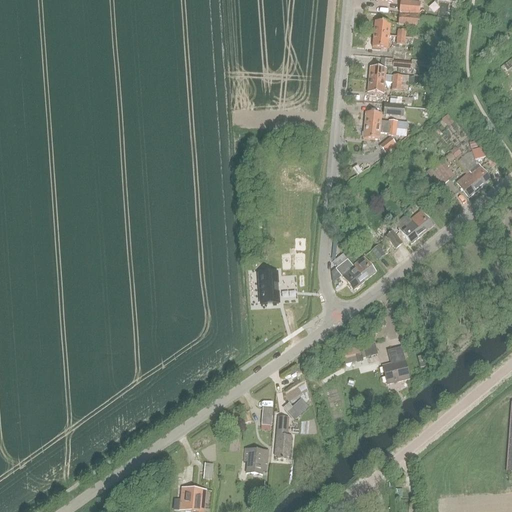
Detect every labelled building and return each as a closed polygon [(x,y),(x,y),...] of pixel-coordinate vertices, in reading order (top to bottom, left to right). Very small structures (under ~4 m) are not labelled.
[(420,5),(401,3),(400,14),(420,16),(420,5)] [(400,27),(419,28),(419,18),(401,17),(400,27)] [(390,36),(391,23),(376,22),(375,35),(390,36)] [(388,49),(390,36),(375,35),(373,47),(388,49)] [(395,45),(404,46),(405,38),(396,37),(395,45)] [(393,69),(411,71),(412,64),(394,62),(393,69)] [(385,77),(386,69),(372,68),(370,80),(385,82),(385,77)] [(384,95),(385,82),(370,80),(369,93),(384,95)] [(402,85),(402,84),(393,83),(392,91),(401,92),(402,85)] [(390,98),(389,106),(401,107),(402,99),(390,98)] [(403,118),(404,109),(384,107),(383,116),(403,118)] [(365,127),(397,130),(398,123),(389,122),(389,124),(381,123),(382,116),(366,114),(365,127)] [(448,116),(442,120),(449,128),(454,124),(448,116)] [(396,138),(397,130),(365,127),(363,140),(379,142),(380,135),(388,136),(387,137),(396,138)] [(389,139),(379,147),(384,154),(395,146),(389,139)] [(451,153),(456,159),(461,155),(457,149),(451,153)] [(475,161),(485,159),(483,150),(473,152),(475,161)] [(487,158),(492,167),(499,162),(494,154),(487,158)] [(443,162),(427,175),(439,190),(455,178),(443,162)] [(481,190),(491,182),(479,167),(469,175),(481,190)] [(469,199),(481,190),(469,175),(457,184),(469,199)] [(423,237),(434,228),(421,212),(410,221),(423,237)] [(423,237),(410,221),(406,216),(395,225),(411,246),(423,237)] [(366,245),(375,238),(364,224),(362,225),(364,227),(356,233),(366,245)] [(402,245),(395,236),(394,235),(392,233),(386,238),(396,250),(402,245)] [(378,247),(371,253),(378,261),(385,256),(378,247)] [(354,266),(366,281),(376,274),(364,258),(354,266)] [(366,281),(354,266),(353,267),(348,261),(336,270),(354,292),(365,283),(366,281)] [(277,272),(257,274),(259,306),(279,305),(277,272)] [(375,345),(364,348),(367,359),(378,356),(375,345)] [(360,348),(342,353),(344,361),(356,358),(355,356),(361,355),(360,348)] [(388,352),(391,365),(383,367),(388,385),(409,380),(404,360),(407,359),(406,354),(403,354),(402,349),(388,352)] [(292,409),(287,413),(294,422),(308,409),(301,401),(292,409)] [(263,409),(262,426),(271,427),(273,410),(263,409)] [(292,437),(287,437),(289,419),(278,418),(275,457),(278,457),(277,460),(287,461),(287,458),(290,458),(292,437)] [(246,475),(262,476),(263,473),(267,473),(269,451),(245,449),(244,464),(247,464),(246,475)] [(211,481),(213,465),(205,464),(203,480),(211,481)] [(191,511),(194,490),(182,489),(181,501),(180,511),(181,511),(191,511)] [(204,511),(206,492),(194,490),(191,511),(204,511)]
